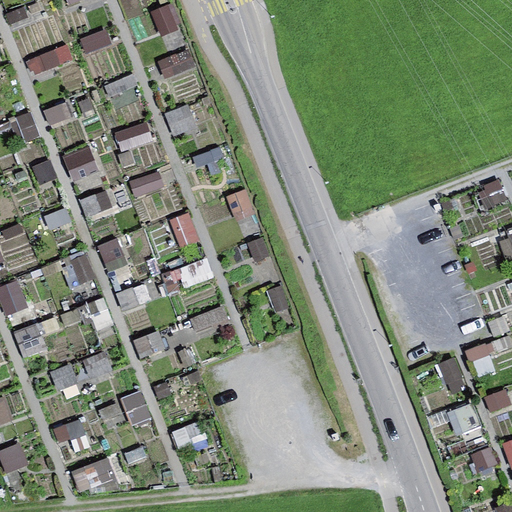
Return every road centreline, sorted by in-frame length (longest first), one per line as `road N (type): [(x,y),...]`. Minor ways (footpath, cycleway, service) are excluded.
road 1 (tertiary): [(424,511),(329,241),(228,0)]
road 2 (track): [(412,475),(33,511)]
